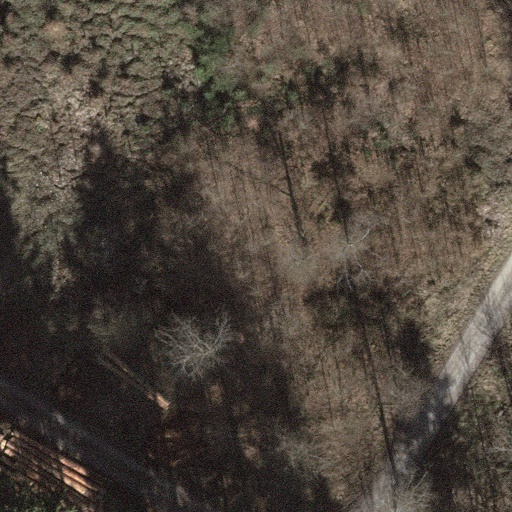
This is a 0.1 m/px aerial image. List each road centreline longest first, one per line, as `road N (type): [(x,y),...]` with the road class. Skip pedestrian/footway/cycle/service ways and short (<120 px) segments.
road 1 (track): [(511,285),(378,511)]
road 2 (track): [(0,391),(199,511)]
